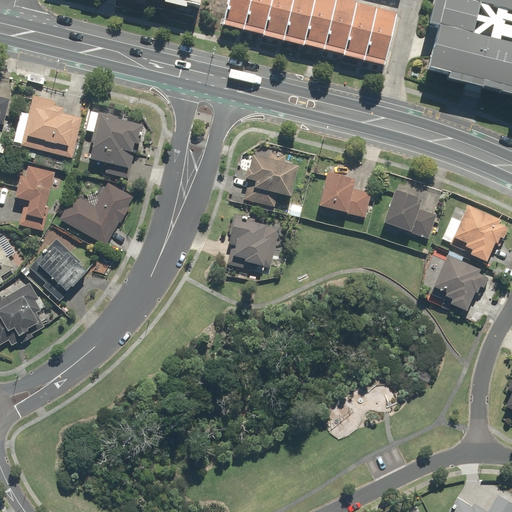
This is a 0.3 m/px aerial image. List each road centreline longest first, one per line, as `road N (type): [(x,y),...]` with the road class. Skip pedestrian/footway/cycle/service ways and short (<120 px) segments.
road 1 (secondary): [(229,79),(443,139),(511,168)]
road 2 (residential): [(8,402),(81,360),(117,325),(179,214)]
road 3 (secondary): [(12,24),(196,70)]
road 4 (residential): [(334,511),(430,464),(480,451)]
road 5 (residential): [(511,309),(480,379),(480,451)]
road 6 (residential): [(229,79),(205,182),(179,214)]
road 7 (residential): [(179,214),(176,170),(196,70)]
